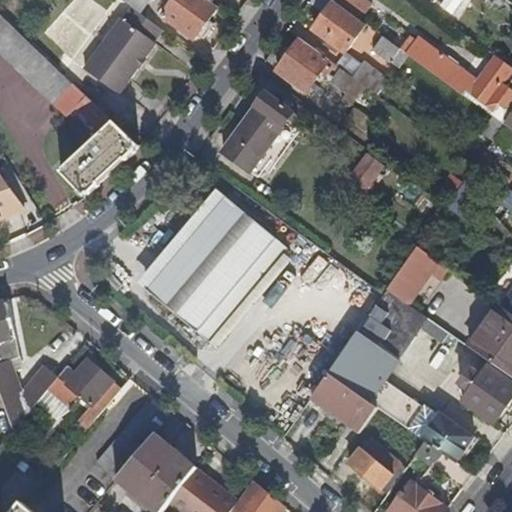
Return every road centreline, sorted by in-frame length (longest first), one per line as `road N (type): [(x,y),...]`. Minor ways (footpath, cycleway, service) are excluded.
road 1 (residential): [(41,266),(333,511)]
road 2 (residential): [(41,266),(155,169),(278,0)]
